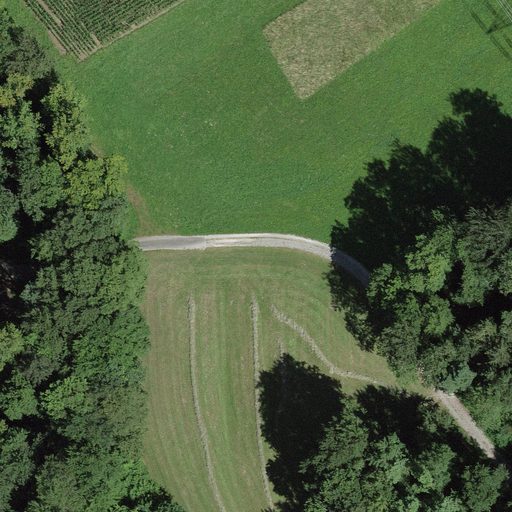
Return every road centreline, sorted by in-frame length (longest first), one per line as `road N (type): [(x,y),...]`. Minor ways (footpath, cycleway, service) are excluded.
road 1 (track): [(511,470),(467,422),(383,296),(350,263),(313,245),(162,239),(0,274)]
road 2 (unclassified): [(0,289),(132,511)]
road 3 (track): [(0,51),(103,157),(162,239)]
road 4 (track): [(511,196),(383,296)]
